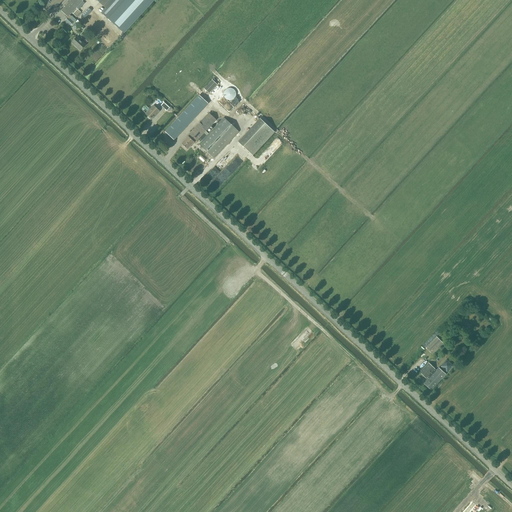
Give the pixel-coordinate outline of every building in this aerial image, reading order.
[(45,0),(48,3),(44,8),(50,14),(62,0),(45,0)] [(70,26),(71,25),(76,20),(71,15),(71,16),(69,15),(83,1),(81,0),(71,0),(61,11),(68,17),(65,20),(70,26)] [(100,0),(99,2),(106,8),(101,13),(124,33),(154,0),(100,0)] [(88,8),(81,15),(85,18),(92,11),(88,8)] [(80,50),(85,45),(77,37),(72,43),(80,50)] [(211,82),(202,91),(207,95),(215,86),(211,82)] [(165,132),(174,140),(208,103),(199,95),(165,132)] [(151,119),(159,111),(153,106),(146,114),(151,119)] [(209,113),(187,136),(188,137),(182,144),(187,149),(194,142),(195,143),(216,120),(209,113)] [(202,141),(199,144),(214,158),(237,134),(239,132),(223,118),(208,134),(206,131),(199,138),(202,141)] [(260,119),(238,142),(253,155),(274,132),(260,119)] [(223,169),(231,160),(225,155),(218,164),(223,169)] [(436,337),(426,347),(433,354),(443,344),(436,337)] [(447,371),(453,365),(447,359),(441,365),(447,371)] [(431,390),(446,374),(439,368),(436,371),(435,369),(429,363),(420,373),(426,378),(427,377),(429,378),(424,383),(431,390)]
